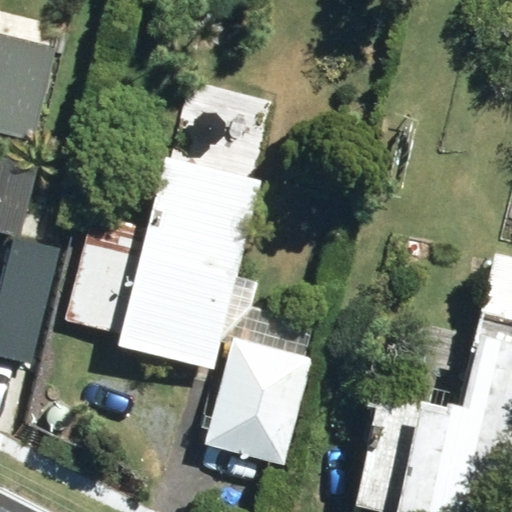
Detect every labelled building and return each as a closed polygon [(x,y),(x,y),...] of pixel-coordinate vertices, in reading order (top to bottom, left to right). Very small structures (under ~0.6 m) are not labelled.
[(0,237),(11,240),(26,170),(0,164),(0,138),(26,145),(48,49),(0,38),(0,237)] [(70,319),(115,329),(111,345),(214,368),(257,181),(155,158),(134,250),(88,239),(70,319)] [(62,253),(18,243),(0,320),(0,356),(36,365),(62,253)] [(348,511),(499,511),(511,458),(511,267),(481,261),(465,335),(393,319),(348,511)] [(303,369),(224,347),(197,448),(276,470),(303,369)]
